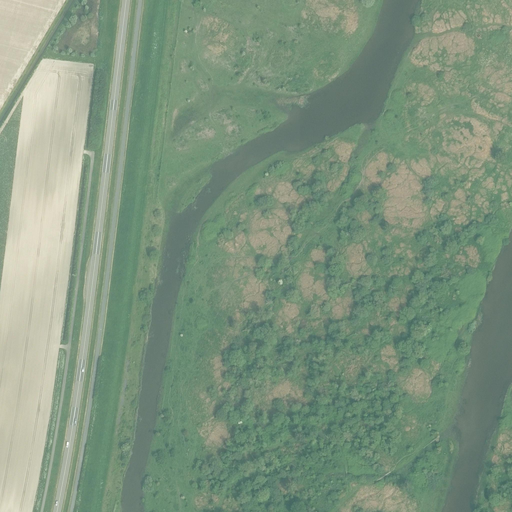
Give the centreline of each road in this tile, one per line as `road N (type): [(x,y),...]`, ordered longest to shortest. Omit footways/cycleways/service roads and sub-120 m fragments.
road 1 (primary): [(56,511),(125,0)]
road 2 (unclassified): [(70,511),(139,0)]
road 3 (unclassified): [(41,511),(81,252),(92,156),(86,152)]
